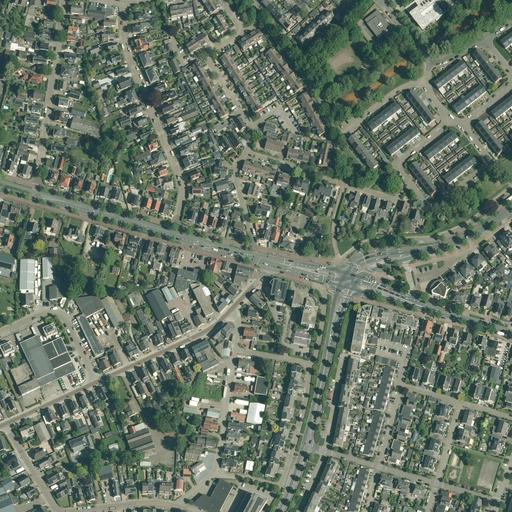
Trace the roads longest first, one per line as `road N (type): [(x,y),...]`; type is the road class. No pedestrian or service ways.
road 1 (residential): [(175,226),(181,181),(126,49),(124,2)]
road 2 (residential): [(306,366),(280,487),(210,475)]
road 3 (residential): [(35,185),(63,0)]
road 4 (residential): [(80,207),(89,220),(233,261),(244,255)]
road 5 (residential): [(410,186),(394,198),(245,153)]
road 6 (secondary): [(338,285),(302,446)]
road 7 (secondary): [(309,448),(351,289)]
road 8 (residential): [(410,186),(430,211),(491,163),(461,127)]
road 9 (unclassified): [(94,383),(204,332),(230,311)]
road 10 (residential): [(377,467),(400,385),(461,402)]
road 11 (residential): [(175,226),(35,185)]
road 12 (residential): [(94,383),(62,315),(41,313),(0,333)]
road 13 (tertiary): [(80,207),(208,245)]
road 14 (residential): [(251,127),(204,55),(242,31)]
road 15 (residential): [(210,475),(233,350)]
